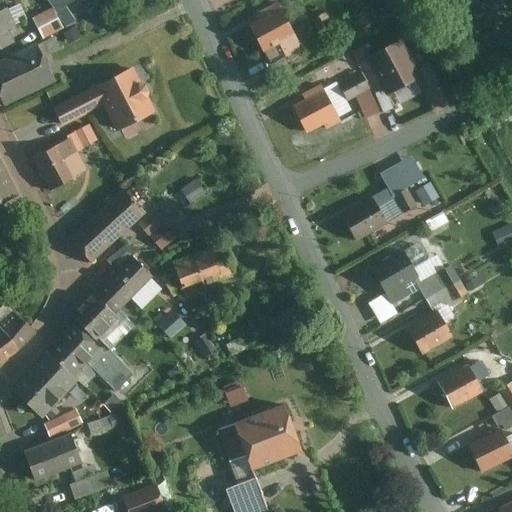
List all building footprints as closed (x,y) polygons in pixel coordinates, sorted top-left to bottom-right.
[(48,0),(53,6),(63,25),(77,21),(67,5),(74,0),(48,0)] [(99,0),(89,0),(84,3),(92,15),(104,7),(99,0)] [(260,18),(247,25),(260,48),(277,39),(286,55),(300,48),(275,1),(257,11),(260,18)] [(7,4),(0,7),(0,45),(14,40),(8,26),(16,23),(7,4)] [(53,6),(32,16),(43,36),(63,25),(53,6)] [(324,11),(311,18),(319,33),(332,26),(324,11)] [(76,26),(64,31),(69,42),(81,37),(76,26)] [(419,74),(399,38),(365,56),(384,92),(419,74)] [(37,41),(0,58),(0,93),(5,103),(55,78),(37,41)] [(437,79),(427,63),(417,69),(427,85),(437,79)] [(156,108),(133,65),(95,86),(104,103),(118,129),(156,108)] [(363,79),(339,88),(344,100),(368,91),(363,79)] [(303,98),(290,104),(306,132),(322,122),(325,129),(339,121),(318,83),(300,92),(303,98)] [(104,103),(95,86),(55,106),(64,123),(104,103)] [(382,89),(373,93),(382,113),(390,109),(382,89)] [(71,137),(33,157),(51,189),(77,174),(67,157),(78,151),(71,137)] [(90,141),(82,146),(89,160),(98,155),(90,141)] [(0,201),(17,192),(0,158),(0,201)] [(404,188),(392,166),(379,173),(392,195),(404,188)] [(198,178),(183,188),(191,201),(206,191),(198,178)] [(124,187),(71,237),(93,260),(146,211),(124,187)] [(404,188),(392,195),(402,212),(414,205),(404,188)] [(369,196),(340,213),(357,240),(386,223),(369,196)] [(151,214),(140,223),(149,234),(160,225),(151,214)] [(160,225),(149,234),(162,249),(178,235),(165,221),(160,225)] [(223,243),(174,261),(182,285),(203,277),(206,285),(235,275),(223,243)] [(107,259),(118,270),(134,254),(140,248),(127,244),(107,259)] [(401,250),(371,267),(386,294),(416,277),(401,250)] [(118,270),(96,292),(116,312),(154,274),(134,254),(118,270)] [(436,273),(444,287),(458,279),(451,265),(436,273)] [(417,284),(424,297),(444,287),(436,274),(417,284)] [(458,279),(444,287),(450,300),(465,292),(458,279)] [(444,287),(424,297),(431,310),(450,300),(444,287)] [(96,292),(73,315),(93,335),(116,312),(96,292)] [(17,308),(0,322),(0,325),(19,348),(38,332),(17,308)] [(434,309),(405,327),(422,354),(451,337),(434,309)] [(74,322),(47,352),(74,378),(89,362),(117,391),(134,374),(111,350),(107,354),(74,322)] [(0,363),(19,348),(0,325),(0,363)] [(47,352),(13,387),(43,416),(77,381),(74,378),(47,352)] [(467,365),(436,381),(451,408),(481,392),(467,365)] [(511,382),(500,390),(509,406),(511,404),(511,382)] [(114,394),(103,404),(111,411),(125,405),(114,394)] [(280,403),(214,428),(226,461),(242,455),(248,471),(298,452),(280,403)] [(82,406),(45,423),(52,437),(88,420),(82,406)] [(511,424),(511,410),(509,406),(491,416),(497,427),(502,424),(504,429),(511,424)] [(123,411),(110,416),(113,426),(126,422),(123,411)] [(146,424),(133,428),(138,442),(151,438),(146,424)] [(499,429),(469,444),(482,471),(511,456),(499,429)] [(71,433),(24,450),(36,481),(82,463),(71,433)] [(73,495),(112,489),(109,474),(71,480),(73,495)] [(266,511),(252,477),(222,489),(231,511),(266,511)] [(157,483),(124,496),(129,511),(158,511),(167,509),(157,483)] [(511,511),(511,502),(498,508),(499,511),(511,511)]
